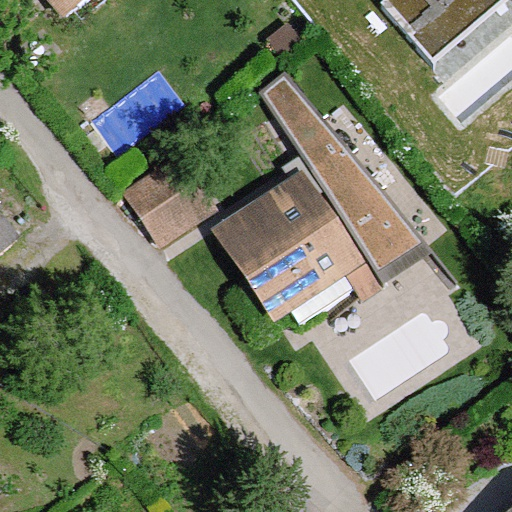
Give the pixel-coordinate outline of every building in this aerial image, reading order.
[(84,0),(49,0),(64,17),(84,0)] [(511,0),(396,0),(384,10),(435,69),(511,2),(511,0)] [(180,164),(128,199),(161,248),(213,214),(180,164)] [(302,183),(220,239),(278,326),(291,318),(302,334),(354,298),(363,311),(380,299),(302,183)] [(431,216),(404,233),(426,268),(453,251),(431,216)] [(0,256),(16,243),(0,222),(0,256)]
